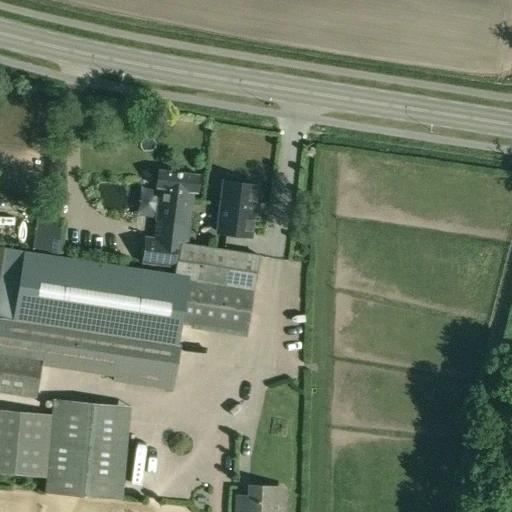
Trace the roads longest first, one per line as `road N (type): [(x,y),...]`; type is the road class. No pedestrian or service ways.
road 1 (primary): [(0,33),(201,76),(511,124)]
road 2 (unknown): [(248,364),(207,449),(176,468),(155,445),(160,418),(180,387),(218,369)]
